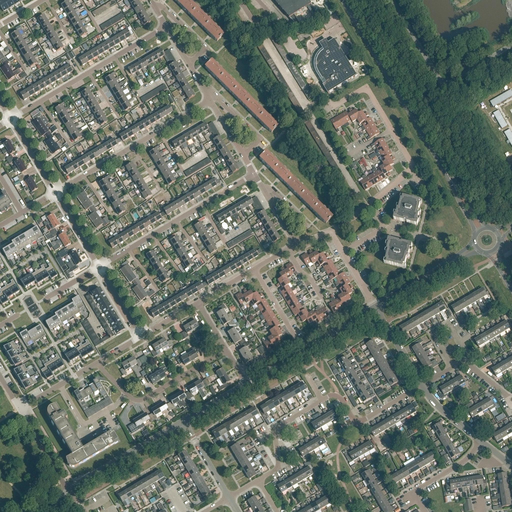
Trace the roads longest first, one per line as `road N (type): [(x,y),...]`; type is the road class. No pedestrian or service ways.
road 1 (residential): [(330,232),(412,165),(366,88),(328,105),(266,12)]
road 2 (secondary): [(449,177),(343,0)]
road 3 (residential): [(511,45),(441,81),(390,0)]
road 4 (residential): [(285,421),(336,395),(358,422),(422,386)]
road 5 (tertiary): [(247,385),(374,306)]
road 6 (residential): [(42,101),(164,27)]
road 7 (tertiary): [(67,491),(183,421)]
